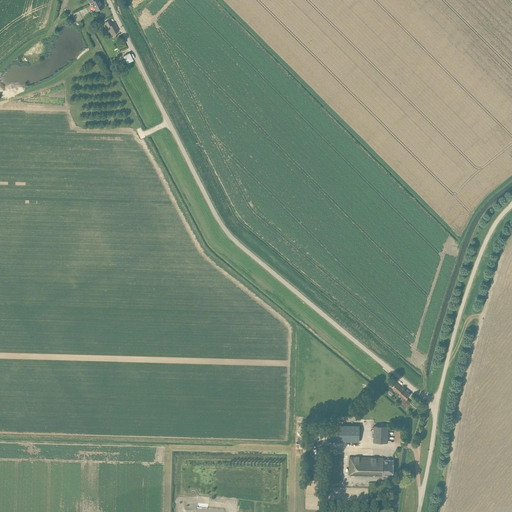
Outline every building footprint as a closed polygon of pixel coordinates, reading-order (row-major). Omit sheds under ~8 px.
[(88,0),(89,2),(89,1),(91,4),(92,4),(96,11),(103,7),(100,0),(88,0)] [(111,34),(118,31),(115,23),(112,24),(110,19),(105,22),(111,34)] [(123,55),(127,63),(133,60),(129,52),(123,55)] [(393,388),(399,393),(403,389),(396,383),(393,388)] [(410,394),(404,389),(403,389),(399,393),(399,394),(403,396),(399,401),(406,407),(410,402),(406,398),(410,394)] [(360,424),(329,424),(329,440),(359,441),(360,424)] [(388,425),(373,425),(373,442),(388,442),(388,425)] [(328,482),(341,482),(342,456),(328,456),(328,482)] [(383,457),(349,456),(348,474),(383,475),(383,474),(393,474),(393,459),(383,459),(383,457)] [(198,503),(197,509),(207,510),(208,500),(206,499),(205,504),(198,503)]
